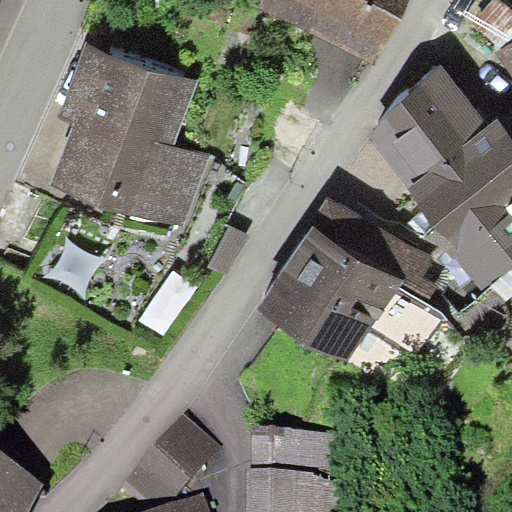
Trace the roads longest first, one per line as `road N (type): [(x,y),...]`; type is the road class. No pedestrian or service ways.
road 1 (residential): [(57,511),(206,338),(393,69),(431,0)]
road 2 (tertiary): [(55,0),(0,128)]
